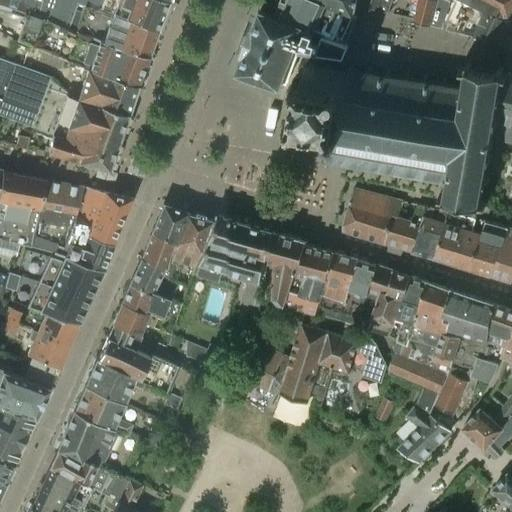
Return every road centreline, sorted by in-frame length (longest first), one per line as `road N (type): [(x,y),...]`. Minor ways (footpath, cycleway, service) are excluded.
road 1 (residential): [(9,511),(157,178)]
road 2 (residential): [(157,178),(226,0)]
road 3 (residential): [(285,209),(157,178)]
